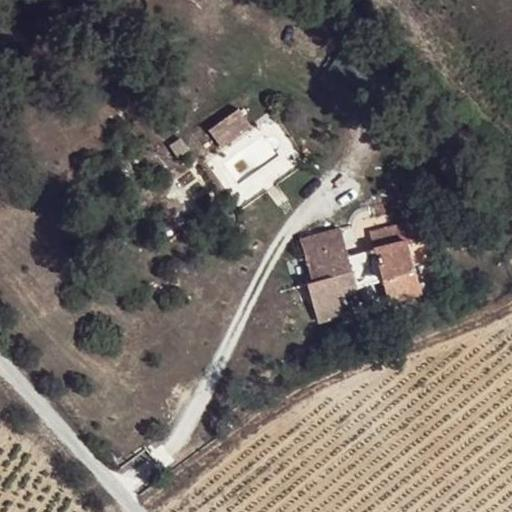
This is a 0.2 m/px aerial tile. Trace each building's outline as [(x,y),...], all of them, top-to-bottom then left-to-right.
[(237,111),(206,133),(218,150),(249,128),(237,111)] [(305,249),(343,240),(338,220),(300,230),(305,249)] [(409,242),(409,244),(417,242),(411,223),(402,225),(407,242),(409,242)] [(374,251),(407,242),(402,225),(369,234),(374,251)] [(383,280),(374,251),(347,257),(343,240),(305,249),(312,279),(306,281),(317,320),(342,314),(337,291),(383,280)] [(422,294),(409,244),(409,242),(407,242),(374,251),(383,280),(389,303),(422,294)]
